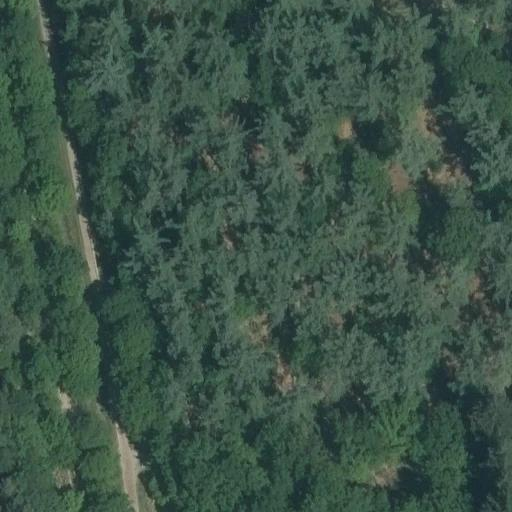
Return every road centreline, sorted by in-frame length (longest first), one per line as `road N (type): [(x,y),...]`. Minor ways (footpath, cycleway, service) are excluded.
road 1 (track): [(45,0),(134,511)]
road 2 (track): [(0,49),(83,511)]
